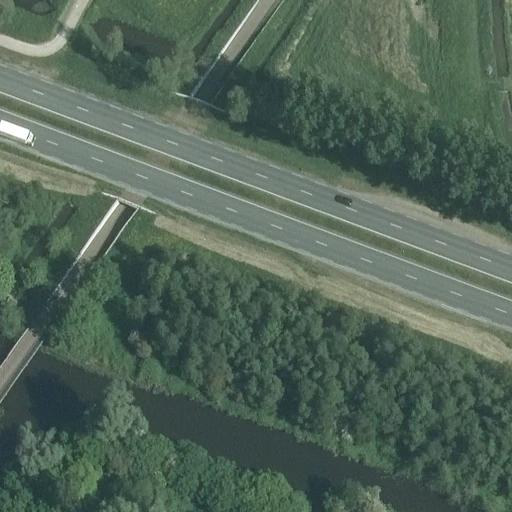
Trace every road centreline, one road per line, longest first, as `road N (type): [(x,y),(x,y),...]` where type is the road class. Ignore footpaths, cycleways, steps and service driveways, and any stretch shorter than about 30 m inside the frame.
road 1 (primary): [(511,268),(0,77)]
road 2 (primary): [(0,122),(511,313)]
